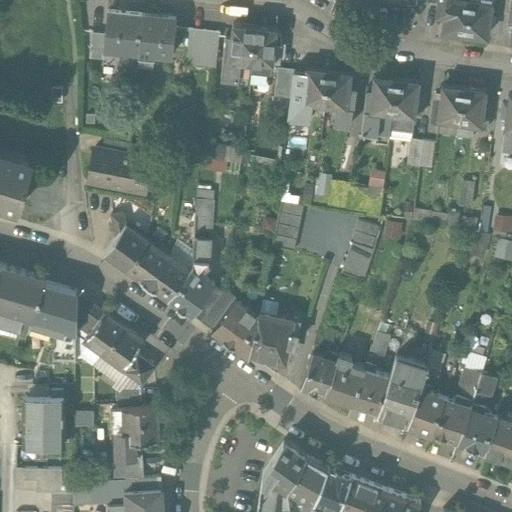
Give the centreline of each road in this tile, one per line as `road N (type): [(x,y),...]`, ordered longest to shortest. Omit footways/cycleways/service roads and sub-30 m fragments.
road 1 (residential): [(511,511),(344,446),(233,378)]
road 2 (residential): [(233,0),(298,7),(354,39),(511,63)]
road 3 (residential): [(233,378),(65,252),(0,234)]
road 4 (residential): [(233,378),(197,437),(187,511)]
